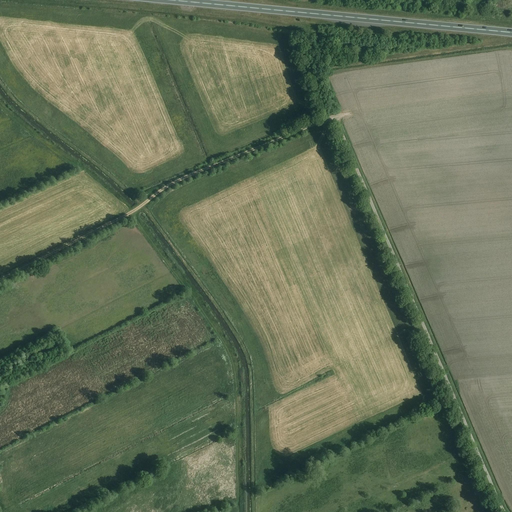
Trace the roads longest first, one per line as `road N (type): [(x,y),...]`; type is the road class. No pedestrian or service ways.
road 1 (track): [(504,511),(335,118)]
road 2 (track): [(0,279),(185,177),(335,118)]
road 3 (trunk): [(511,32),(164,0)]
road 4 (track): [(335,118),(331,72),(511,47)]
